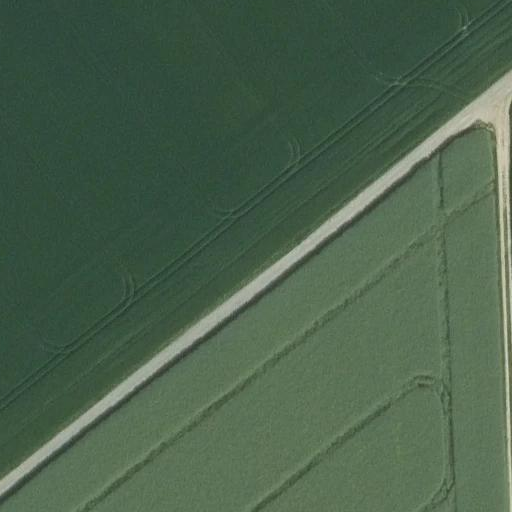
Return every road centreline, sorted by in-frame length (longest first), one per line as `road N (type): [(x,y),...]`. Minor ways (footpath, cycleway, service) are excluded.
road 1 (unclassified): [(511,78),(0,489)]
road 2 (track): [(499,88),(511,364)]
